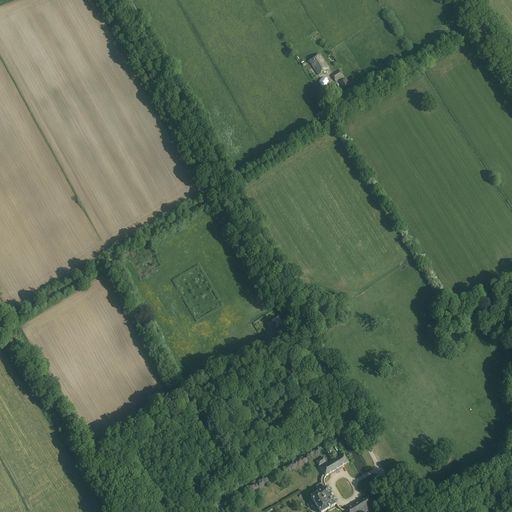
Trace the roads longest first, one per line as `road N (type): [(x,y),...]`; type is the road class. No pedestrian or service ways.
road 1 (track): [(221,189),(4,326),(122,511)]
road 2 (track): [(403,511),(221,189)]
road 3 (track): [(225,195),(481,25)]
road 4 (track): [(221,189),(114,0)]
